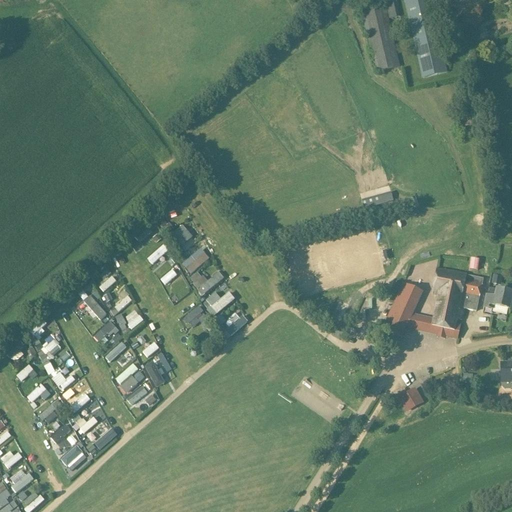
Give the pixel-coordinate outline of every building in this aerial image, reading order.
[(405,0),(404,1),(422,79),(447,73),(429,0),(405,0)] [(375,73),(400,68),(385,5),(361,11),(375,73)] [(479,134),(475,115),(457,119),(461,138),(479,134)] [(145,235),(154,229),(151,224),(142,230),(145,235)] [(182,226),(172,234),(184,249),(195,241),(182,226)] [(204,253),(188,267),(194,273),(209,259),(204,253)] [(432,319),(431,327),(455,333),(457,325),(458,321),(462,322),(464,316),(466,311),(476,313),(483,280),(467,276),(467,274),(436,269),(431,296),(437,297),(432,319)] [(107,270),(100,277),(104,281),(111,274),(107,270)] [(201,287),(206,294),(224,279),(219,272),(201,287)] [(200,275),(196,280),(203,285),(207,280),(200,275)] [(112,278),(99,287),(103,293),(116,283),(112,278)] [(511,298),(511,293),(497,290),(489,288),(487,296),(486,295),(483,308),(494,310),(494,307),(509,310),(511,298)] [(110,312),(114,317),(133,302),(124,291),(118,296),(123,302),(110,312)] [(83,303),(101,321),(107,315),(95,302),(100,297),(95,292),(83,303)] [(398,292),(382,330),(402,339),(407,329),(413,315),(419,302),(398,292)] [(217,314),(235,300),(229,293),(221,299),(215,293),(206,301),(217,314)] [(199,308),(184,319),(187,324),(193,319),(198,326),(207,319),(199,308)] [(134,311),(129,316),(133,320),(128,326),(132,330),(143,321),(134,311)] [(248,323),(243,316),(239,319),(236,315),(225,323),(229,329),(220,336),(225,342),(248,323)] [(36,337),(47,325),(42,320),(30,332),(36,337)] [(111,322),(93,337),(100,345),(111,335),(118,344),(119,343),(113,336),(119,332),(111,322)] [(10,359),(24,348),(17,338),(2,350),(10,359)] [(61,348),(55,340),(44,349),(50,357),(61,348)] [(123,366),(130,362),(125,355),(130,352),(124,343),(106,356),(109,361),(116,356),(123,366)] [(154,343),(142,352),(147,358),(159,349),(154,343)] [(44,366),(49,363),(44,352),(38,354),(44,366)] [(511,389),(511,361),(510,361),(510,364),(500,364),(501,383),(502,388),(505,391),(511,391),(511,389)] [(145,366),(155,388),(164,384),(154,362),(145,366)] [(50,364),(44,367),(49,376),(55,373),(50,364)] [(133,365),(115,379),(120,385),(138,371),(133,365)] [(21,382),(34,371),(29,366),(16,377),(21,382)] [(138,371),(120,388),(127,395),(144,378),(138,371)] [(71,375),(65,380),(60,373),(52,379),(61,392),(75,381),(71,375)] [(37,408),(51,395),(41,385),(27,398),(37,408)] [(142,387),(126,400),(131,406),(147,393),(142,387)] [(423,404),(415,389),(398,398),(406,413),(423,404)] [(73,415),(87,402),(79,393),(65,406),(73,415)] [(145,400),(148,406),(156,401),(153,396),(145,400)] [(57,417),(53,412),(61,407),(57,402),(39,415),(46,425),(57,417)] [(83,434),(98,423),(94,418),(85,424),(79,414),(72,419),(83,434)] [(50,438),(55,444),(59,441),(61,444),(72,435),(65,426),(50,438)] [(111,429),(94,444),(100,451),(117,436),(111,429)] [(0,445),(12,438),(8,433),(0,437),(0,445)] [(18,453),(4,464),(8,470),(23,459),(18,453)] [(30,475),(12,488),(16,494),(34,481),(30,475)] [(0,494),(0,511),(10,511),(18,508),(13,499),(7,490),(0,494)] [(24,493),(18,497),(22,502),(28,499),(24,493)] [(28,505),(38,498),(35,493),(25,501),(28,505)] [(26,511),(31,511),(45,502),(41,497),(24,509),(26,511)]
